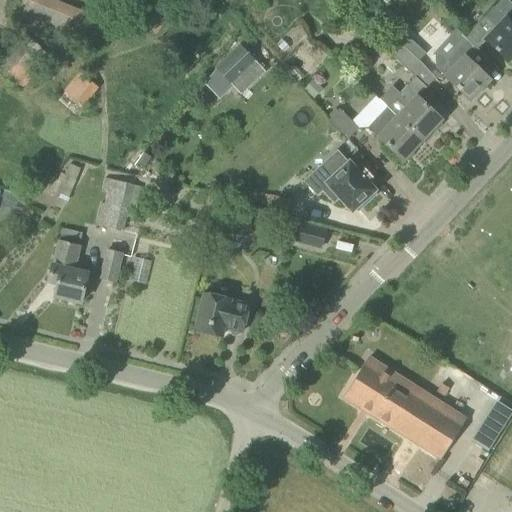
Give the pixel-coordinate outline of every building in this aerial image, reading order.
[(94,54),(106,24),(45,0),(22,0),(13,22),(94,54)] [(155,34),(173,14),(185,0),(150,0),(148,2),(135,17),(155,34)] [(496,29),(485,40),(493,48),(508,62),(509,61),(511,63),(511,4),(508,0),(502,0),(485,17),(485,18),(496,29)] [(425,54),(380,12),(374,19),(401,44),(419,61),(425,54)] [(52,59),(25,30),(0,53),(0,66),(20,88),(52,59)] [(482,73),(492,62),(467,39),(456,30),(435,52),(436,69),(471,101),(490,81),(482,73)] [(255,62),(239,44),(214,68),(231,85),(255,62)] [(401,44),(391,55),(408,72),(419,61),(401,44)] [(81,107),(98,88),(81,74),(65,93),(81,107)] [(391,86),(378,100),(387,108),(387,107),(423,140),(441,120),(417,98),(426,88),(415,78),(399,94),(391,86)] [(313,99),(322,89),(314,81),(305,90),(313,99)] [(423,140),(387,107),(387,108),(368,128),(403,161),(423,140)] [(348,139),(358,128),(339,109),(329,120),(348,139)] [(141,151),(136,159),(144,164),(149,157),(141,151)] [(322,189),(334,202),(339,197),(352,212),(362,202),(364,205),(374,196),(375,191),(349,163),(332,178),(322,167),(306,182),(317,194),(322,189)] [(65,175),(56,198),(68,202),(76,179),(77,179),(81,169),(70,164),(65,175)] [(140,187),(109,181),(104,205),(101,204),(97,226),(123,231),(125,219),(133,221),(140,187)] [(281,199),(278,209),(289,212),(292,201),(281,199)] [(251,235),(250,215),(232,216),(232,221),(233,230),(233,236),(251,235)] [(320,249),(325,229),(288,219),(283,240),(320,249)] [(232,221),(222,221),(222,230),(233,230),(232,221)] [(74,271),(79,246),(82,233),(63,228),(54,265),(53,265),(48,283),(57,285),(54,297),(81,303),(88,274),(74,271)] [(116,282),(122,255),(107,251),(100,278),(116,282)] [(328,282),(331,270),(323,268),(320,280),(328,282)] [(203,294),(196,331),(222,337),(224,328),(229,329),(228,331),(232,336),(237,337),(241,334),(242,332),(242,333),(249,306),(230,301),(230,300),(203,294)] [(347,392),(344,397),(358,405),(361,401),(377,411),(374,416),(440,457),(463,421),(392,376),(387,384),(362,368),(347,392)] [(441,387),(435,396),(443,400),(449,392),(441,387)] [(493,408),(480,430),(498,441),(511,419),(493,408)]
